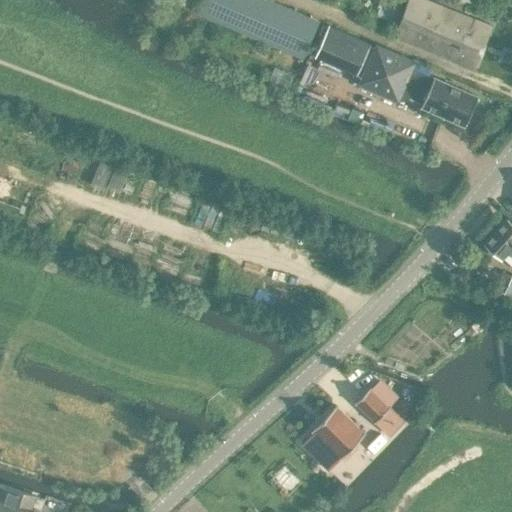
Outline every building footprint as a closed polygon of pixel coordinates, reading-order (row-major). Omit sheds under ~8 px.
[(302,58),(318,21),(270,0),(204,0),(199,14),(302,58)] [(424,0),(408,0),(394,34),(474,68),(490,26),(424,0)] [(362,73),(357,84),(399,102),(417,60),(376,41),(373,47),(370,45),(371,43),(329,24),(314,57),(356,76),(358,72),(362,73)] [(422,100),(419,106),(464,126),(466,120),(478,95),(434,74),(422,100)] [(511,224),(506,219),(485,243),(502,258),(509,250),(511,252),(511,224)] [(368,387),(355,401),(375,420),(388,407),(368,387)] [(365,431),(336,403),(311,429),(314,431),(302,444),(328,469),(340,457),(344,461),(359,445),(355,441),(365,431)] [(39,511),(31,509),(35,495),(5,485),(0,500),(0,511),(39,511)]
